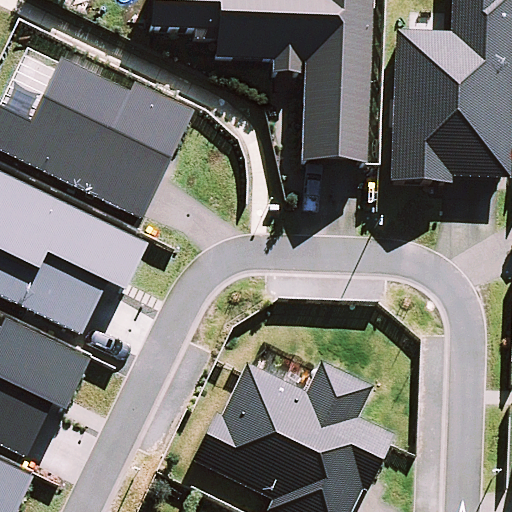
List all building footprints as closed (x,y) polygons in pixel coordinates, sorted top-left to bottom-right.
[(148,0),(147,38),(213,40),(213,67),(298,70),(295,166),(364,168),(369,0),(148,0)] [(447,0),(448,36),(389,36),(388,183),(508,184),(509,0),(447,0)] [(57,61),(34,113),(0,98),(0,162),(139,225),(187,120),(57,61)] [(0,303),(77,340),(102,289),(119,297),(143,249),(0,180),(0,303)] [(79,366),(0,328),(0,511),(13,511),(29,481),(0,467),(0,453),(30,468),(79,366)] [(355,419),(370,393),(318,363),(298,396),(246,365),(188,462),(273,511),(348,511),(391,441),(355,419)]
